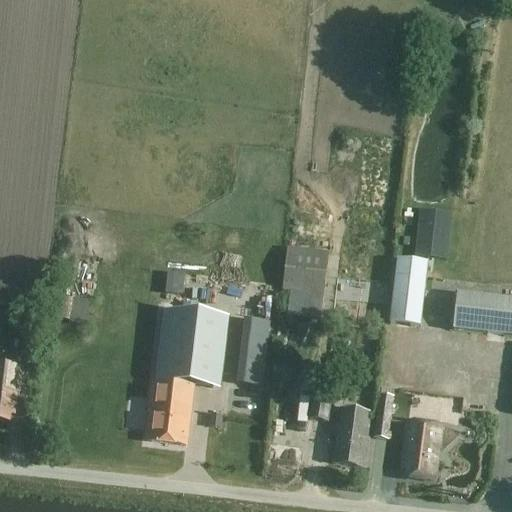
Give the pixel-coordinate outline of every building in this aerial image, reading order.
[(418,225),(415,259),(446,262),(450,228),(418,225)] [(327,256),(287,251),(282,293),(322,298),(327,256)] [(427,267),(397,263),(389,325),(420,328),(427,267)] [(511,302),(457,296),(453,332),(511,339),(511,302)] [(78,303),(78,316),(102,317),(102,304),(78,303)] [(228,318),(160,311),(147,443),(185,448),(192,387),(221,390),(228,318)] [(38,334),(21,331),(17,354),(34,357),(38,334)] [(270,383),(273,365),(251,362),(249,380),(270,383)] [(20,368),(0,366),(0,421),(10,423),(10,415),(14,416),(16,394),(17,395),(20,368)] [(394,385),(413,387),(414,377),(396,374),(394,385)] [(333,389),(315,386),(309,422),(327,425),(333,389)] [(241,419),(262,422),(265,398),(244,396),(241,419)] [(394,400),(379,398),(373,441),(388,443),(394,400)] [(372,415),(341,411),(334,466),(365,471),(372,415)] [(441,429),(407,424),(400,479),(434,484),(441,429)] [(238,454),(261,459),(267,434),(243,429),(238,454)]
